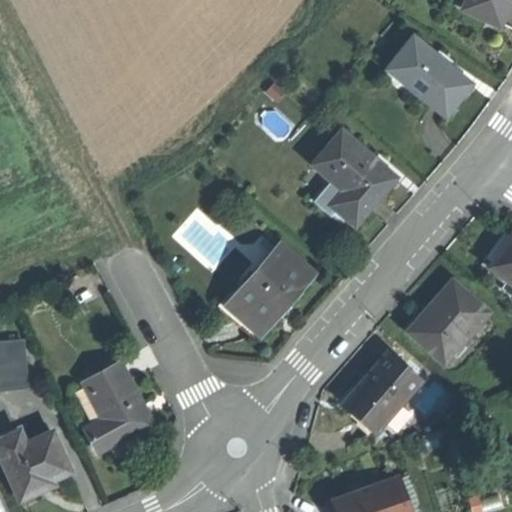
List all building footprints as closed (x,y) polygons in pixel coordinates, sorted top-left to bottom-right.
[(511,0),(468,0),(464,9),(499,26),(511,0)] [(415,89),(445,114),(459,98),(470,84),(412,38),(390,65),(417,87),(415,89)] [(337,209),(356,225),(378,199),(396,177),(342,132),(313,166),(333,182),(316,203),(331,216),(337,209)] [(494,264),(511,239),(504,234),(487,258),(494,264)] [(511,239),(494,264),(490,269),(511,284),(511,239)] [(292,297),(313,274),(282,246),(228,306),(256,331),(277,308),(280,311),(292,297)] [(408,334),(446,366),(489,314),(451,282),(429,308),(408,334)] [(22,342),(6,343),(7,362),(24,361),(22,342)] [(0,390),(26,389),(24,361),(7,362),(6,343),(0,343),(0,390)] [(344,406),(376,433),(419,382),(388,356),(387,355),(364,383),(344,406)] [(139,430),(136,423),(147,417),(121,366),(83,385),(103,422),(87,431),(98,452),(122,440),(139,430)] [(53,487),(51,483),(70,473),(53,435),(25,448),(18,434),(0,442),(0,459),(20,503),(41,493),(53,487)] [(421,511),(408,475),(397,479),(409,511),(421,511)] [(409,511),(397,479),(335,501),(338,511),(409,511)]
